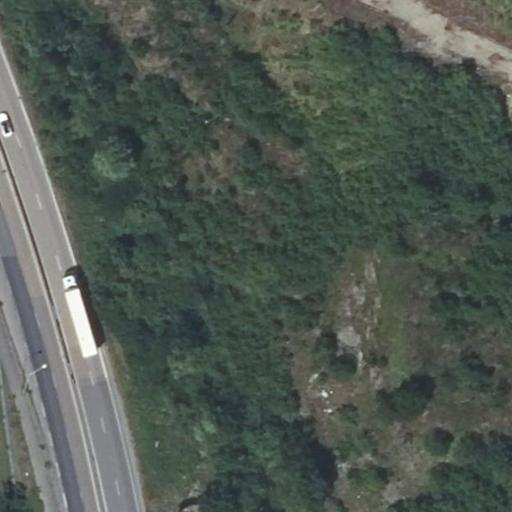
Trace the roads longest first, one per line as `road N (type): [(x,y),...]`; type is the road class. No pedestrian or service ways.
road 1 (primary): [(121,511),(94,387),(0,92)]
road 2 (primary): [(0,202),(84,511)]
